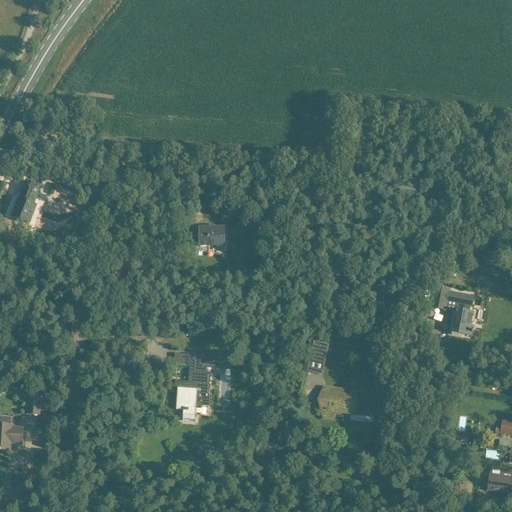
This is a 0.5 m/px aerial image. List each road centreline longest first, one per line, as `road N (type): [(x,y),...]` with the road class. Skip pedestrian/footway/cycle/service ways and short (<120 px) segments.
road 1 (unknown): [(426,511),(438,492),(439,464),(399,368),(421,297)]
road 2 (residential): [(72,511),(74,325)]
road 3 (secondary): [(0,143),(89,0)]
